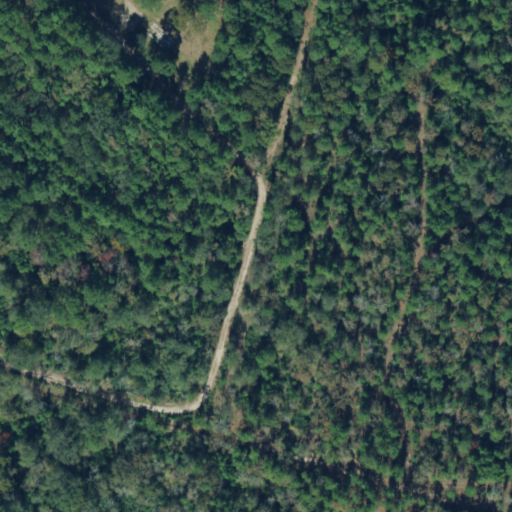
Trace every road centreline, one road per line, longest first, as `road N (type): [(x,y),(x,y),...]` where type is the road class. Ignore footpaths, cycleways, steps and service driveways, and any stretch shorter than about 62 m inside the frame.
road 1 (track): [(0,355),(116,405),(176,390),(240,301),(260,246),(255,173)]
road 2 (track): [(255,173),(291,90),(149,0)]
